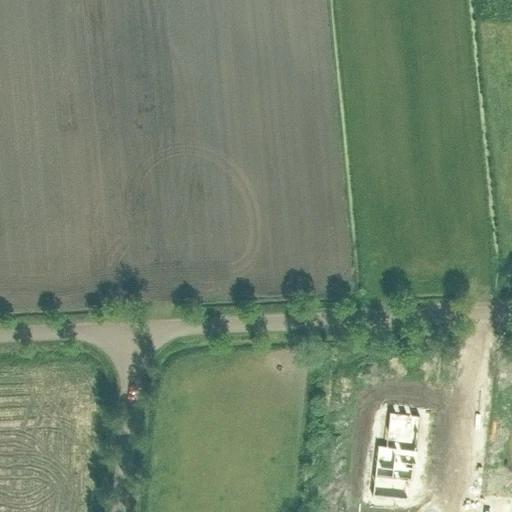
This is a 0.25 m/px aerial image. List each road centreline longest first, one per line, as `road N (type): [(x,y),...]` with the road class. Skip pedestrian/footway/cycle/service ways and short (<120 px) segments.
road 1 (unclassified): [(134,330),(511,313)]
road 2 (unclassified): [(118,511),(134,330)]
road 3 (unclassified): [(0,335),(134,330)]
